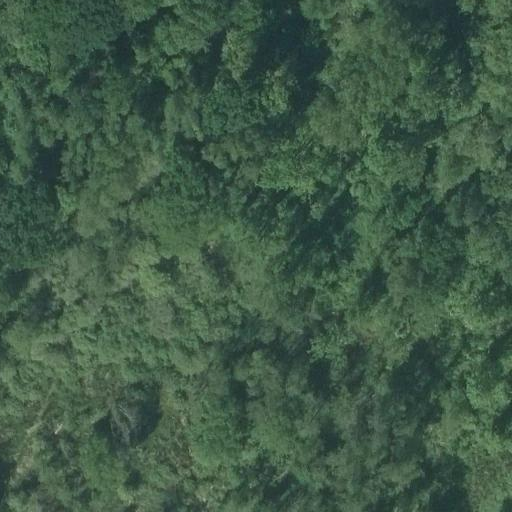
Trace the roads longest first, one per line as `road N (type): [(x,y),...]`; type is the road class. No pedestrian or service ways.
road 1 (track): [(511,228),(177,0)]
road 2 (track): [(0,235),(133,0)]
